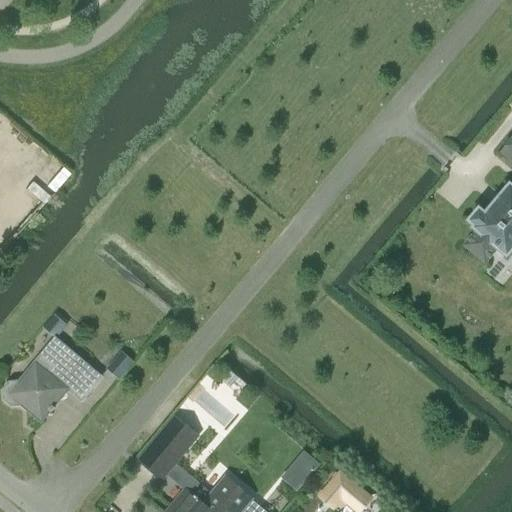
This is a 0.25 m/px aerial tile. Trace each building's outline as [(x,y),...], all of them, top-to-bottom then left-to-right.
[(511,186),(511,185),(510,184),(485,214),(479,208),(468,221),(474,226),(473,228),(476,231),(463,246),(485,264),(498,249),(507,257),(511,252),(511,138),(500,152),(511,161),(511,186)] [(82,401),(102,378),(55,339),(19,383),(10,383),(4,390),(5,400),(12,406),(21,405),(41,422),(68,390),(82,401)] [(123,349),(109,366),(121,377),(136,360),(123,349)] [(209,439),(198,431),(160,476),(177,490),(205,458),(198,452),(209,439)] [(283,476),(300,489),(322,461),(305,448),(283,476)] [(168,511),(241,511),(252,500),(227,478),(204,506),(186,491),(168,511)]
